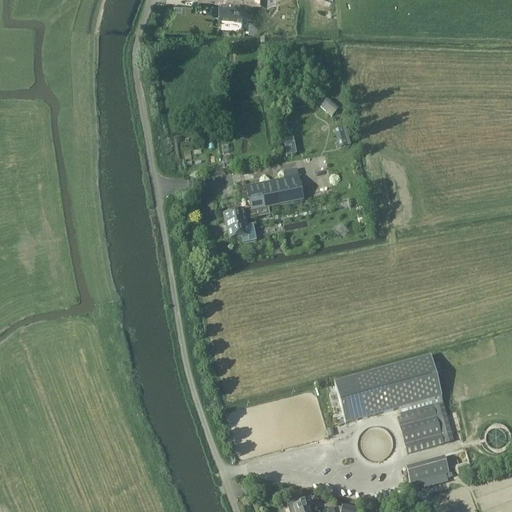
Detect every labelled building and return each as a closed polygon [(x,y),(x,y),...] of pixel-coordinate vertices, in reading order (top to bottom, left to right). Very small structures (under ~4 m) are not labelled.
[(230,2),(220,1),(219,4),(218,17),(244,19),(245,6),(241,6),(230,5),(230,2)] [(320,106),(332,116),(339,108),(327,98),(320,106)] [(333,130),(339,148),(347,146),(341,128),(333,130)] [(254,212),(270,208),(303,202),(298,177),(246,188),(251,212),(243,213),(243,212),(225,216),(230,241),(248,237),(245,221),(256,219),(254,212)] [(345,425),(441,398),(430,357),(334,384),(345,425)] [(407,455),(454,442),(443,406),(397,419),(407,455)] [(406,469),(410,485),(412,484),(413,489),(447,480),(445,475),(449,474),(444,458),(406,469)] [(308,511),(304,499),(286,505),(288,511),(308,511)]
